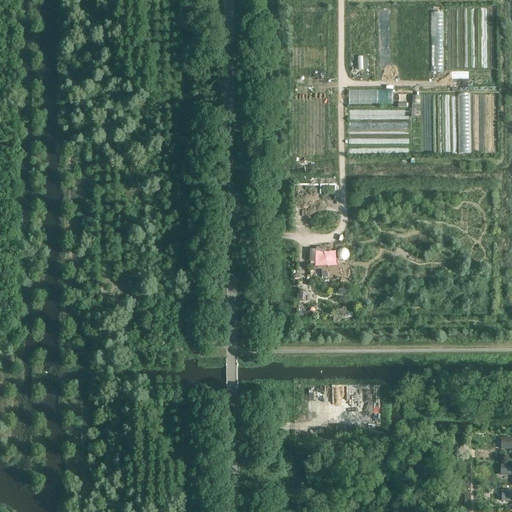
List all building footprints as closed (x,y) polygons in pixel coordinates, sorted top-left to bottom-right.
[(443,12),(431,12),(431,72),(443,72),(443,12)] [(293,33),(304,34),(305,14),(294,13),(293,33)] [(368,58),(363,58),(363,56),(357,56),(357,69),(368,69),(368,58)] [(393,104),(393,90),(349,91),(349,104),(393,104)] [(470,93),(457,93),(458,154),(470,154),(470,93)] [(397,94),(398,103),(406,103),(406,94),(397,94)] [(415,104),(412,104),(412,118),(419,118),(419,105),(420,105),(420,95),(415,95),(415,104)] [(323,266),(340,266),(340,254),(322,254),(323,266)] [(507,439),(493,439),(493,451),(507,451),(507,439)] [(511,463),(501,463),(501,474),(511,474),(511,463)] [(508,492),(494,492),(494,503),(509,502),(508,492)]
